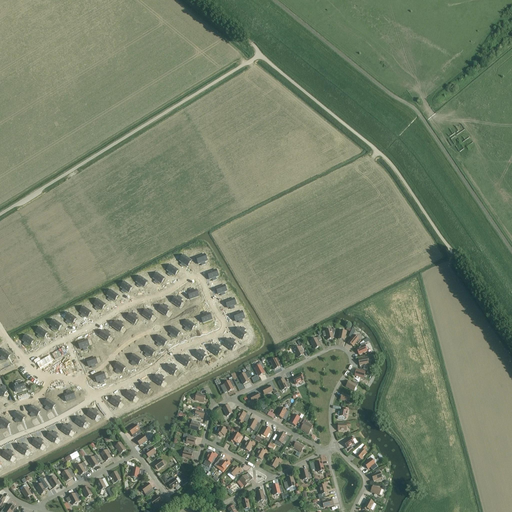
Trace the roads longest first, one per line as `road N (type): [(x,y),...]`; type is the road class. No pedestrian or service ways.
road 1 (unclassified): [(377,153),(258,57),(0,215)]
road 2 (unknown): [(0,445),(221,330),(195,277),(82,332)]
road 3 (track): [(233,0),(398,137),(511,301)]
road 4 (track): [(511,240),(426,111)]
road 5 (unknown): [(94,396),(30,367),(0,326)]
